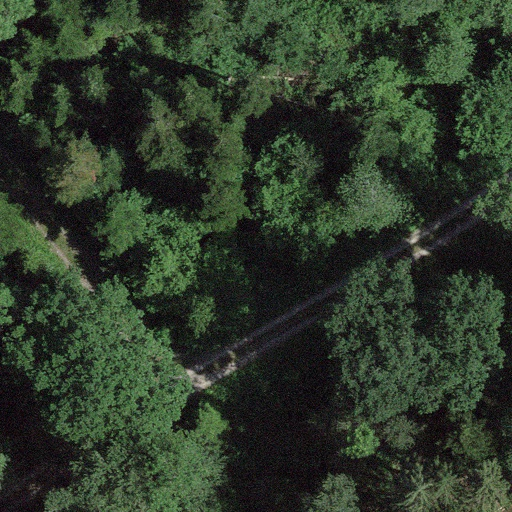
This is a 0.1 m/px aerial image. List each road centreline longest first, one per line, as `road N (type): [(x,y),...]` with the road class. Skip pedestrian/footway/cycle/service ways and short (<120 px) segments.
road 1 (track): [(511,186),(15,511)]
road 2 (track): [(0,173),(187,400)]
